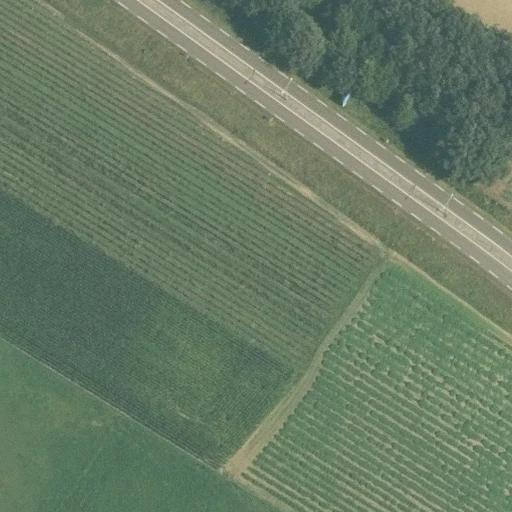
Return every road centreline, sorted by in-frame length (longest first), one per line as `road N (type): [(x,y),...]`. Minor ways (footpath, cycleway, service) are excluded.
road 1 (primary): [(120,0),(511,284)]
road 2 (primary): [(511,253),(163,0)]
